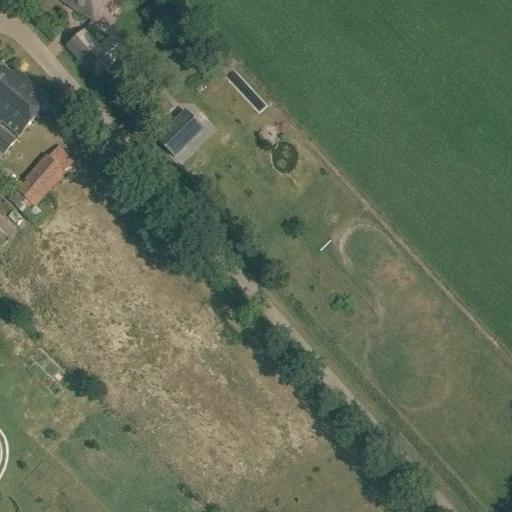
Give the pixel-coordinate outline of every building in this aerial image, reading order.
[(58,0),(91,21),(103,0),(58,0)] [(62,44),(90,77),(120,51),(107,36),(96,45),(81,28),(62,44)] [(51,103),(16,75),(12,79),(3,71),(0,75),(0,123),(20,140),(51,103)] [(175,133),(193,151),(216,127),(199,109),(175,133)] [(0,154),(8,161),(20,146),(0,129),(0,154)] [(286,140),(276,147),(286,160),(296,153),(286,140)] [(59,148),(15,199),(32,214),(76,163),(59,148)]
